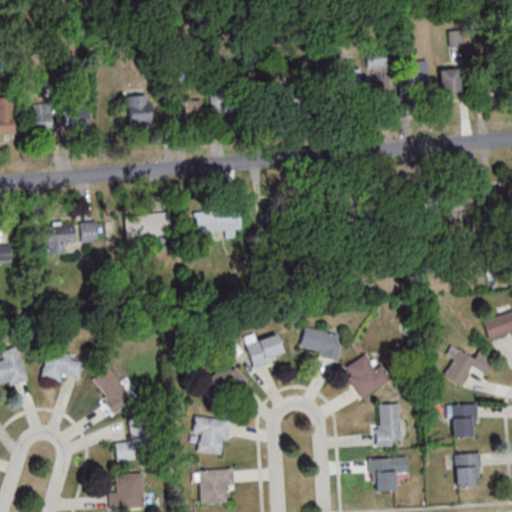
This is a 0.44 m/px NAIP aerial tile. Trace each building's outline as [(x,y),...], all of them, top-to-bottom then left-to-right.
[(258,22),(235,22),(235,53),(258,53),(258,22)] [(428,88),(428,62),(398,62),(398,88),(428,88)] [(458,94),(458,67),(439,67),(439,94),(458,94)] [(370,68),(345,68),(345,95),(370,95),(370,68)] [(506,93),(506,68),(483,68),(483,93),(506,93)] [(177,86),(178,115),(305,112),(305,84),(177,86)] [(150,123),(150,94),(129,94),(129,123),(150,123)] [(14,97),(0,97),(0,133),(14,134),(14,97)] [(34,106),(33,128),(52,129),(53,107),(34,106)] [(71,106),(71,127),(89,127),(89,106),(71,106)] [(425,213),(427,242),(470,239),(468,205),(471,205),(470,192),(454,193),(455,211),(425,213)] [(363,250),(364,210),(301,208),(300,248),(363,250)] [(195,211),(195,232),(240,231),(240,211),(195,211)] [(126,238),(171,234),(168,212),(124,216),(126,238)] [(96,220),(79,220),(80,241),(96,241),(96,220)] [(43,222),(43,254),(63,254),(63,242),(74,242),(74,222),(43,222)] [(0,261),(11,262),(11,245),(0,245),(0,261)] [(511,308),(482,319),(487,334),(509,326),(511,334),(511,308)] [(342,335),(304,326),(299,350),(337,359),(342,335)] [(253,367),(284,357),(276,331),(245,340),(253,367)] [(0,386),(26,379),(17,348),(0,353),(2,358),(0,358),(0,386)] [(41,376),(62,381),(63,373),(78,377),(83,357),(48,349),(41,376)] [(455,349),(472,359),(478,350),(492,358),(482,374),(472,368),(461,387),(440,375),(455,349)] [(343,365),(357,396),(382,385),(368,354),(343,365)] [(245,377),(227,360),(205,382),(222,400),(245,377)] [(91,382),(116,409),(133,394),(107,367),(91,382)] [(450,402),(451,437),(477,436),(475,401),(450,402)] [(375,404),(395,402),(398,437),(388,438),(389,444),(373,446),(371,428),(374,428),(374,424),(377,424),(375,404)] [(191,414),(226,419),(223,438),(218,438),(216,453),(193,450),(196,433),(189,432),(191,414)] [(115,459),(148,457),(146,420),(128,421),(129,441),(115,442),(115,459)] [(451,453),(453,488),(474,486),(474,474),(479,473),(477,451),(451,453)] [(370,457),(371,491),(395,490),(395,474),(406,474),(406,456),(370,457)] [(195,469),(229,467),(230,483),(222,483),(223,501),(197,503),(195,469)] [(108,491),(109,508),(143,508),(142,474),(116,475),(116,491),(108,491)]
